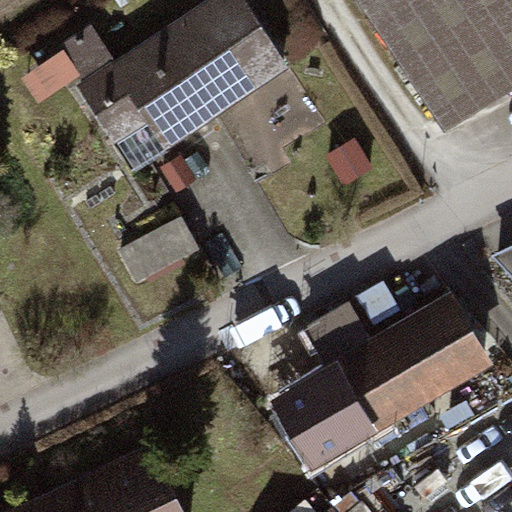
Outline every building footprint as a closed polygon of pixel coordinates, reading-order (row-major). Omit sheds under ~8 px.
[(103,21),(65,47),(130,140),(162,117),(184,150),(308,64),(263,0),(215,0),(130,59),(103,21)] [(511,0),(368,0),(455,134),(511,96),(511,0)] [(187,212),(132,241),(147,271),(203,242),(187,212)] [(467,286),(338,355),(379,430),(507,361),(467,286)] [(201,511),(168,440),(12,511),(201,511)]
